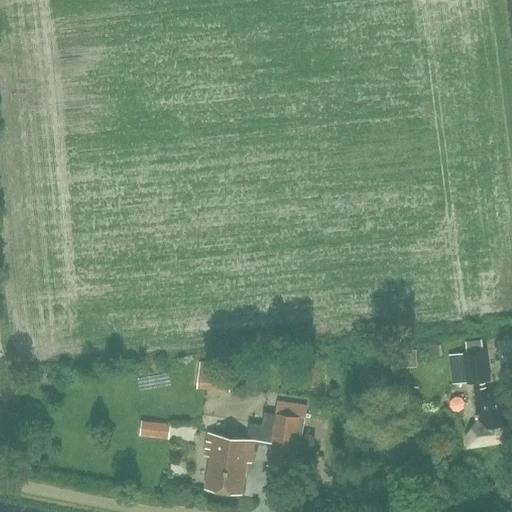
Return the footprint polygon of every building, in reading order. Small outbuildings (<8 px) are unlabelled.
[(466,436),(467,447),(483,445),(509,442),(507,426),(503,390),(487,392),(485,381),(492,380),(488,350),(483,350),(482,340),(466,342),(467,352),(465,352),(465,353),(452,354),(456,384),(469,382),(469,383),(475,382),(480,419),(466,436)] [(503,362),(511,360),(511,340),(501,342),(503,362)] [(229,392),(231,371),(199,367),(197,389),(229,392)] [(254,448),(270,451),(272,451),(271,457),(294,460),(301,417),(305,418),(306,405),(278,400),(276,414),(277,414),(275,426),(250,422),(247,439),(210,433),(206,455),(212,456),(207,488),(241,493),(246,462),(252,463),(254,448)] [(155,437),(156,423),(142,421),(141,435),(155,437)]
